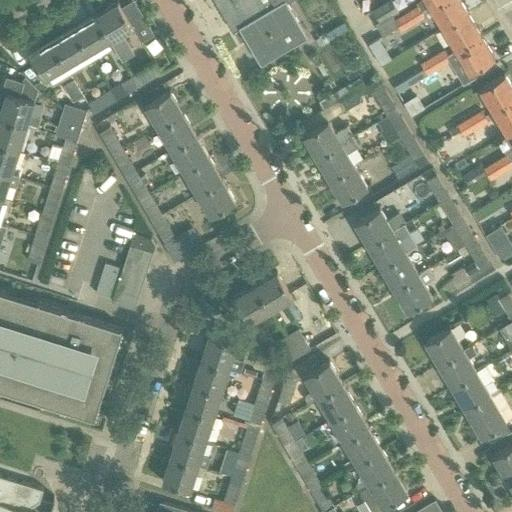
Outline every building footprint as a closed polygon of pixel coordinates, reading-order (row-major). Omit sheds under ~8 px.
[(213,0),(232,32),(240,27),(259,60),(259,61),(260,62),(305,35),(285,0),(213,0)] [(390,0),(389,0),(373,10),(380,22),(397,12),(394,5),(390,0)] [(418,5),(407,12),(410,17),(408,18),(411,23),(424,16),(428,22),(436,17),(443,27),(468,12),(460,0),(439,0),(430,6),(421,11),(418,5)] [(118,2),(95,15),(110,40),(133,27),(118,2)] [(407,12),(394,20),(400,30),(411,23),(408,18),(410,17),(407,12)] [(443,27),(451,42),(456,49),(481,34),(468,12),(443,27)] [(95,15),(73,28),(88,53),(110,40),(95,15)] [(73,28),(51,41),(71,75),(81,69),(76,60),(88,53),(73,28)] [(456,49),(460,57),(469,71),(494,56),(481,34),(456,49)] [(51,41),(29,54),(44,79),(55,72),(60,81),(71,75),(51,41)] [(116,51),(120,60),(136,52),(132,43),(116,51)] [(444,49),(433,56),(436,61),(434,62),(437,67),(450,60),(444,49)] [(423,68),(426,73),(426,74),(437,67),(434,62),(436,61),(433,56),(420,63),(423,68)] [(364,60),(332,79),(341,94),(372,75),(364,60)] [(154,63),(131,76),(137,86),(159,73),(154,63)] [(511,85),(504,73),(479,88),(493,110),(511,98),(511,85)] [(7,76),(0,97),(0,105),(1,106),(0,110),(0,116),(26,124),(36,128),(40,117),(29,113),(33,99),(19,95),(23,81),(7,76)] [(131,76),(109,89),(115,99),(137,86),(131,76)] [(384,86),(374,92),(387,114),(397,108),(384,86)] [(109,89),(87,102),(93,112),(115,99),(109,89)] [(170,90),(145,104),(158,127),(183,113),(170,90)] [(333,92),(319,101),(324,109),(338,101),(333,92)] [(511,98),(493,110),(506,132),(511,128),(511,98)] [(86,109),(65,103),(61,116),(82,122),(86,109)] [(397,108),(387,114),(378,120),(390,141),(400,135),(410,130),(397,108)] [(481,110),(457,125),(464,135),(488,121),(481,110)] [(183,113),(158,127),(171,149),(196,135),(183,113)] [(0,116),(0,142),(18,148),(26,124),(0,116)] [(82,122),(61,116),(58,128),(78,134),(82,122)] [(327,119),(302,134),(316,156),(352,135),(346,125),(334,131),(327,119)] [(110,126),(100,132),(113,154),(123,148),(110,126)] [(480,164),(464,174),(469,184),(486,173),(511,157),(511,128),(506,132),(511,142),(511,146),(505,150),(507,154),(483,168),(480,164)] [(410,130),(400,135),(411,154),(413,158),(423,152),(410,130)] [(196,135),(171,149),(184,171),(209,157),(196,135)] [(352,135),(316,156),(328,178),(353,163),(347,152),(358,145),(352,135)] [(66,138),(59,161),(70,164),(77,141),(66,138)] [(0,142),(0,169),(10,172),(18,148),(0,142)] [(123,148),(113,154),(126,176),(136,170),(123,148)] [(209,157),(184,171),(197,193),(222,178),(209,157)] [(511,157),(486,173),(489,178),(511,164),(511,157)] [(59,161),(51,185),(62,188),(70,164),(59,161)] [(353,163),(328,178),(342,201),(367,186),(353,163)] [(0,169),(0,195),(3,197),(7,183),(17,186),(20,175),(10,172),(0,169)] [(136,170),(126,176),(139,198),(149,192),(136,170)] [(436,173),(426,179),(439,201),(449,195),(436,173)] [(222,178),(197,193),(210,215),(235,200),(222,178)] [(51,185),(44,209),(54,212),(62,188),(51,185)] [(149,192),(139,198),(152,220),(161,214),(149,192)] [(443,207),(452,223),(462,217),(449,195),(439,201),(443,207)] [(416,213),(423,228),(437,221),(431,206),(416,213)] [(379,207),(354,221),(367,244),(403,223),(398,213),(386,219),(379,207)] [(44,209),(36,234),(46,238),(54,212),(44,209)] [(161,214),(152,220),(164,242),(174,236),(161,214)] [(462,217),(452,223),(466,245),(475,239),(462,217)] [(403,223),(367,244),(380,266),(405,251),(398,239),(409,232),(403,223)] [(504,232),(500,224),(486,233),(490,240),(504,232)] [(134,233),(130,244),(152,252),(155,245),(151,238),(134,233)] [(36,234),(28,258),(28,259),(38,262),(46,238),(36,234)] [(475,239),(466,245),(474,259),(479,267),(489,261),(475,239)] [(130,244),(126,256),(149,263),(152,252),(130,244)] [(405,251),(380,266),(393,288),(418,273),(405,251)] [(126,256),(122,267),(145,275),(149,263),(126,256)] [(463,266),(468,273),(479,267),(474,259),(463,266)] [(104,261),(95,292),(108,296),(118,265),(104,261)] [(122,267),(119,279),(142,286),(145,275),(122,267)] [(418,273),(393,288),(406,310),(431,295),(424,283),(434,278),(427,267),(418,273)] [(277,271),(255,284),(269,309),(291,296),(277,271)] [(119,279),(115,290),(138,297),(142,286),(119,279)] [(255,284),(232,297),(246,322),(269,309),(255,284)] [(0,288),(0,387),(6,389),(8,383),(22,387),(23,388),(37,392),(35,398),(94,417),(108,373),(108,371),(122,327),(80,314),(37,300),(35,306),(21,302),(20,302),(6,297),(8,291),(0,288)] [(115,290),(112,301),(134,308),(138,297),(115,290)] [(511,299),(508,292),(498,298),(511,320),(511,319),(511,299)] [(208,334),(200,359),(228,367),(239,333),(215,325),(212,335),(208,334)] [(449,326),(425,341),(438,363),(463,349),(449,326)] [(298,328),(287,335),(298,354),(309,348),(298,328)] [(287,335),(276,341),(287,361),(298,354),(287,335)] [(471,344),(463,349),(438,363),(451,385),(475,370),(468,358),(476,353),(471,344)] [(270,353),(262,378),(273,382),(281,357),(270,353)] [(286,371),(285,374),(296,379),(304,375),(320,365),(315,354),(286,371)] [(200,359),(193,383),(220,392),(228,367),(200,359)] [(304,375),(317,397),(342,383),(328,360),(320,365),(304,375)] [(475,370),(451,385),(464,407),(488,392),(475,370)] [(285,375),(277,400),(288,403),(296,379),(285,375)] [(262,378),(254,403),(265,406),(273,382),(262,378)] [(193,383),(185,407),(212,416),(220,392),(193,383)] [(342,383),(317,397),(330,419),(354,404),(342,383)] [(488,392),(464,407),(481,436),(505,421),(488,392)] [(254,403),(246,427),(257,430),(265,406),(254,403)] [(354,404),(330,419),(342,441),(367,426),(354,404)] [(185,407),(177,431),(205,440),(212,416),(185,407)] [(311,420),(316,432),(330,426),(326,414),(311,420)] [(281,418),(271,424),(284,446),(294,440),(281,418)] [(367,426),(342,441),(355,463),(380,448),(367,426)] [(246,427),(239,450),(250,454),(257,430),(246,427)] [(177,431),(170,456),(197,464),(197,463),(207,466),(211,456),(200,453),(205,440),(177,431)] [(294,440),(284,446),(297,468),(307,462),(294,440)] [(511,443),(492,455),(505,478),(511,473),(511,443)] [(380,448),(355,463),(368,485),(393,470),(380,448)] [(485,468),(495,461),(486,448),(476,454),(485,468)] [(239,450),(231,475),(242,479),(250,454),(239,450)] [(170,456),(162,480),(189,489),(197,464),(170,456)] [(307,462),(297,468),(310,490),(320,484),(307,462)] [(368,485),(359,490),(372,511),(406,492),(393,470),(368,485)] [(0,473),(0,511),(62,511),(54,495),(53,500),(41,496),(44,488),(0,473)] [(231,475),(223,500),(234,503),(242,479),(231,475)] [(320,484),(310,490),(322,511),(332,506),(320,484)]
